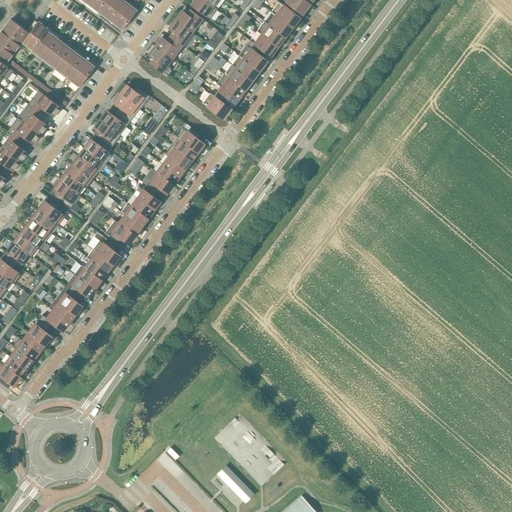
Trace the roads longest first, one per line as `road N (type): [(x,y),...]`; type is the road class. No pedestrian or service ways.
road 1 (tertiary): [(75,427),(400,0)]
road 2 (residential): [(333,0),(15,413)]
road 3 (residential): [(0,222),(123,59)]
